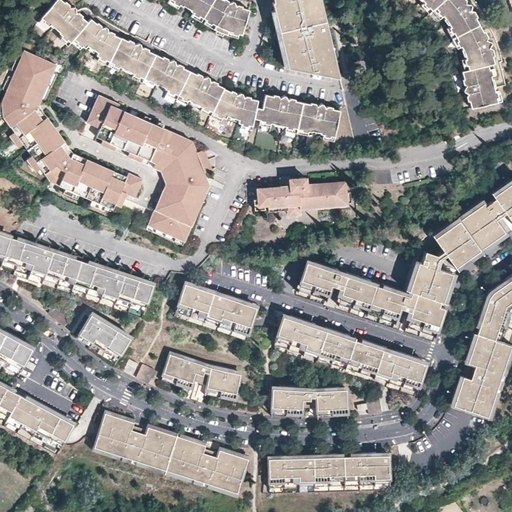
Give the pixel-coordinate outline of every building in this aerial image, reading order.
[(72,39),(86,23),(80,18),(81,16),(78,13),(75,13),(74,9),(74,8),(73,8),(69,8),(69,5),(64,2),(63,3),(59,0),(55,0),(41,18),(52,28),(52,27),(59,32),(58,34),(69,43),(72,39)] [(170,0),(181,6),(182,5),(186,7),(190,10),(189,11),(202,18),(212,0),(170,0)] [(240,35),(248,10),(240,8),(241,6),(236,5),(234,6),(233,3),(231,2),(228,3),(227,1),(225,0),(212,0),(202,18),(215,26),(214,29),(219,32),(226,35),(227,31),(240,35)] [(225,0),(227,1),(228,3),(231,2),(233,3),(234,6),(236,5),(241,6),(240,8),(248,10),(249,3),(240,0),(225,0)] [(330,71),(336,70),(319,0),(274,0),(275,2),(271,3),(273,11),(287,69),(331,78),(330,71)] [(419,0),(422,2),(425,6),(431,12),(435,8),(444,0),(419,0)] [(455,38),(477,25),(473,18),(475,17),(472,12),(469,11),(469,6),(468,5),(464,4),(464,1),(463,0),(444,0),(435,8),(448,25),(455,38)] [(89,19),(86,23),(72,39),(84,48),(86,46),(96,53),(96,56),(108,62),(119,38),(113,35),(113,34),(108,31),(106,32),(105,28),(104,27),(100,28),(100,26),(96,23),(96,24),(89,19)] [(481,32),(477,25),(455,38),(463,53),(468,70),(485,65),(492,64),(490,56),(492,56),(490,49),(487,48),(489,44),(489,43),(485,40),(485,38),(483,32),(481,32)] [(127,42),(119,38),(108,62),(121,68),(121,70),(129,74),(143,78),(154,55),(147,52),(147,50),(142,48),(140,48),(139,45),(138,44),(133,45),(133,43),(127,41),(127,42)] [(57,64),(24,49),(21,57),(15,70),(12,75),(6,90),(1,101),(3,116),(3,117),(10,126),(14,132),(23,144),(31,155),(40,168),(49,181),(65,187),(79,193),(92,199),(105,205),(112,208),(115,203),(120,191),(125,193),(135,197),(143,179),(128,172),(126,176),(73,153),(47,117),(39,105),(42,96),(47,85),(53,72),(57,64)] [(15,70),(21,57),(17,55),(11,69),(15,70)] [(161,59),(154,55),(143,78),(156,85),(157,84),(165,88),(164,89),(177,95),(188,72),(181,68),(182,67),(177,64),(175,65),(174,61),(173,61),(172,60),(167,62),(167,60),(162,57),(161,59)] [(490,82),(485,65),(468,70),(460,72),(462,80),(460,80),(462,85),(464,86),(462,91),(462,92),(467,95),(465,97),(466,102),(468,102),(470,109),(496,103),(490,82)] [(57,73),(53,72),(47,85),(51,87),(57,73)] [(195,75),(188,72),(177,95),(190,102),(189,103),(198,107),(198,106),(211,112),(222,88),(216,85),(216,84),(211,81),(209,82),(207,78),(206,77),(201,79),(201,76),(196,74),(195,75)] [(12,75),(9,74),(2,89),(6,90),(12,75)] [(51,87),(47,85),(42,96),(46,98),(51,87)] [(230,92),(222,88),(211,112),(225,118),(225,116),(238,120),(237,123),(251,126),(252,119),(254,108),(256,101),(249,99),(249,98),(245,96),(243,98),(241,94),(240,94),(239,94),(235,95),(234,93),(230,91),(230,92)] [(117,104),(96,94),(94,98),(116,108),(117,104)] [(261,109),(254,108),(252,119),(258,120),(258,121),(273,124),(273,126),(281,127),(282,126),(296,129),(301,103),(294,102),(294,100),(290,99),(287,101),(284,96),(283,96),(278,98),(277,96),(272,95),(271,97),(264,96),(261,109)] [(164,193),(159,192),(144,225),(182,242),(207,185),(203,176),(202,173),(210,170),(202,149),(194,153),(193,150),(190,141),(116,108),(94,98),(87,114),(100,120),(96,128),(93,137),(99,139),(114,146),(126,152),(140,158),(152,163),(163,168),(168,183),(164,193)] [(310,105),(301,103),(296,129),(310,132),(311,131),(319,133),(319,134),(334,137),(339,112),(331,110),(331,108),(327,107),(324,108),(322,104),(321,104),(320,104),(316,106),(315,104),(310,103),(310,105)] [(100,120),(87,114),(83,122),(96,128),(100,120)] [(238,137),(247,140),(251,126),(241,124),(238,137)] [(23,144),(14,132),(9,135),(18,148),(23,144)] [(114,146),(99,139),(97,144),(112,151),(114,146)] [(140,158),(126,152),(124,156),(138,163),(140,158)] [(40,168),(31,155),(26,159),(35,171),(40,168)] [(163,168),(152,163),(150,168),(159,172),(163,183),(159,192),(164,193),(168,183),(163,168)] [(288,187),(279,187),(255,189),(257,207),(267,207),(268,212),(270,211),(271,219),(286,218),(286,216),(299,215),(299,209),(346,205),(346,203),(350,203),(349,193),(345,194),(344,181),(306,185),(306,178),(288,180),(288,187)] [(279,179),(279,187),(288,187),(288,180),(288,178),(279,179)] [(511,184),(429,243),(452,275),(470,262),(511,232),(511,184)] [(79,193),(65,187),(63,192),(77,198),(79,193)] [(125,193),(120,191),(115,203),(120,205),(125,193)] [(105,205),(92,199),(89,204),(103,210),(105,205)] [(182,242),(144,225),(143,229),(180,245),(182,242)] [(152,285),(0,231),(0,271),(40,285),(141,319),(159,288),(152,285)] [(345,272),(305,259),(293,295),(329,307),(407,334),(429,342),(450,279),(432,274),(435,266),(418,261),(408,290),(406,289),(405,291),(362,276),(362,277),(349,282),(346,275),(351,272),(345,270),(345,272)] [(359,269),(346,275),(349,282),(362,277),(359,269)] [(511,277),(499,286),(493,291),(490,294),(489,295),(488,296),(487,298),(485,305),(475,334),(479,335),(469,364),(474,365),(472,371),(469,379),(465,377),(455,406),(477,413),(490,418),(511,349),(511,345),(508,345),(511,333),(511,277)] [(244,342),(256,305),(225,295),(185,282),(173,318),(244,342)] [(69,318),(54,306),(48,314),(53,318),(55,320),(57,321),(63,326),(69,318)] [(343,374),(355,337),(314,323),(285,314),(276,310),(273,351),(343,374)] [(95,351),(113,363),(129,338),(123,334),(94,316),(90,314),(75,337),(88,345),(87,347),(95,351)] [(0,373),(13,380),(31,347),(26,343),(16,338),(0,329),(0,373)] [(403,353),(355,337),(343,374),(413,397),(425,361),(403,353)] [(211,364),(176,353),(175,356),(212,368),(233,373),(234,369),(211,364)] [(240,374),(233,373),(212,368),(175,356),(169,354),(160,381),(189,390),(192,380),(197,381),(200,383),(202,376),(208,377),(204,395),(233,402),(240,374)] [(137,363),(128,359),(126,364),(134,368),(137,363)] [(146,383),(153,369),(142,364),(136,378),(146,383)] [(455,406),(465,377),(458,375),(458,377),(449,404),(455,406)] [(0,426),(54,456),(73,422),(59,414),(0,382),(0,426)] [(270,387),(268,416),(298,418),(299,407),(303,407),(307,407),(307,400),(313,400),(314,418),(344,417),(343,389),(336,389),(314,389),(276,387),(270,387)] [(381,413),(378,398),(365,400),(368,415),(381,413)] [(367,409),(357,411),(359,418),(368,416),(367,409)] [(174,437),(103,414),(91,452),(163,475),(234,498),(246,460),(232,456),(191,443),(174,437)] [(264,471),(262,494),(267,493),(387,490),(386,451),(364,452),(299,454),(266,455),(266,471),(264,471)]
